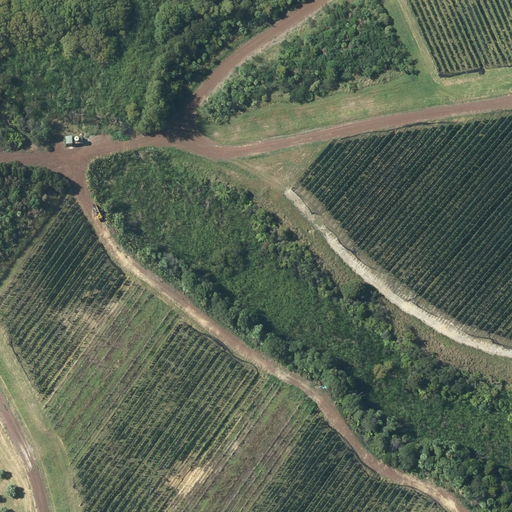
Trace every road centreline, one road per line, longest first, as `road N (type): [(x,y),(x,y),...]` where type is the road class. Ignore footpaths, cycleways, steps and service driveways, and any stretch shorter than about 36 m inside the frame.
road 1 (track): [(464,511),(454,492),(90,230),(66,160)]
road 2 (track): [(189,137),(219,153),(511,101)]
